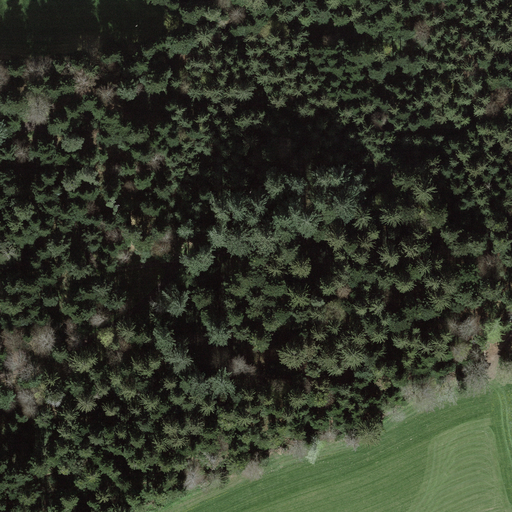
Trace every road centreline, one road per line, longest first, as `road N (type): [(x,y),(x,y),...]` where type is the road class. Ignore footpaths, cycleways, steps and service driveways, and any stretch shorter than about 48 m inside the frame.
road 1 (track): [(182,264),(270,238),(357,198),(511,97)]
road 2 (track): [(182,264),(99,268),(81,248),(49,112)]
road 3 (track): [(0,373),(121,319),(182,264)]
road 4 (track): [(49,112),(130,81),(203,29),(221,0)]
